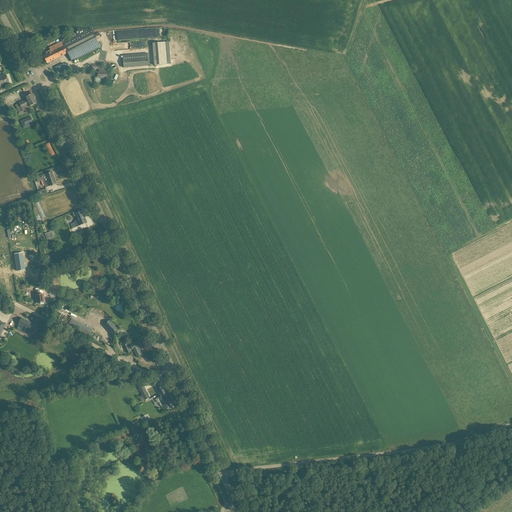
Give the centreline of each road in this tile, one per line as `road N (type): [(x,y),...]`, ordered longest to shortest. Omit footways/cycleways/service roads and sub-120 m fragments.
road 1 (secondary): [(172,367),(0,10)]
road 2 (unclassified): [(511,423),(432,446),(222,474)]
road 3 (unclassified): [(172,367),(142,371),(0,295)]
